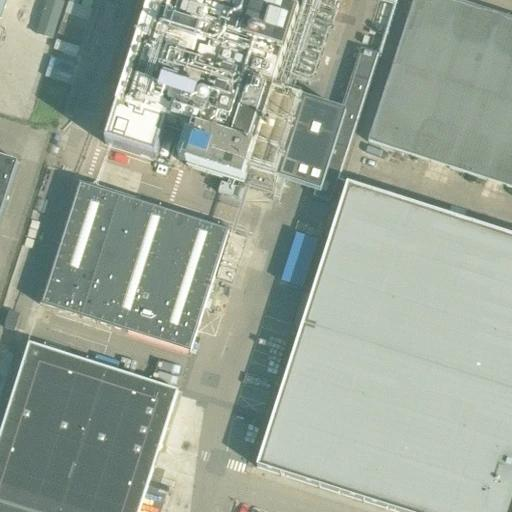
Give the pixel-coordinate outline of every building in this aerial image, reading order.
[(152,160),(156,161),(156,159),(161,145),(161,143),(166,129),(167,127),(167,126),(198,136),(196,140),(186,137),(178,162),(188,166),(187,169),(244,187),(243,188),(272,197),(277,181),(306,191),(308,191),(315,193),(321,195),(346,115),(341,113),(311,104),(302,101),(274,93),(298,15),(270,6),(271,0),(151,0),(117,110),(105,145),(141,157),(152,160)] [(414,0),(368,143),(511,189),(511,19),(450,0),(414,0)] [(314,198),(325,201),(330,203),(376,56),(360,51),(341,114),(315,193),(314,198)] [(63,118),(73,121),(81,95),(71,92),(63,118)] [(0,219),(18,163),(0,156),(0,219)] [(511,511),(511,237),(347,184),(311,297),(311,298),(313,299),(313,300),(309,312),(308,315),(306,314),(304,319),(300,318),(296,331),(300,332),(299,334),(256,469),(391,511),(511,511)] [(41,307),(190,355),(228,233),(80,186),(41,307)] [(283,281),(306,288),(320,239),(297,232),(283,281)] [(4,329),(14,332),(19,316),(9,312),(4,329)] [(0,511),(155,511),(160,500),(145,495),(160,449),(178,393),(30,346),(0,439),(0,511)]
